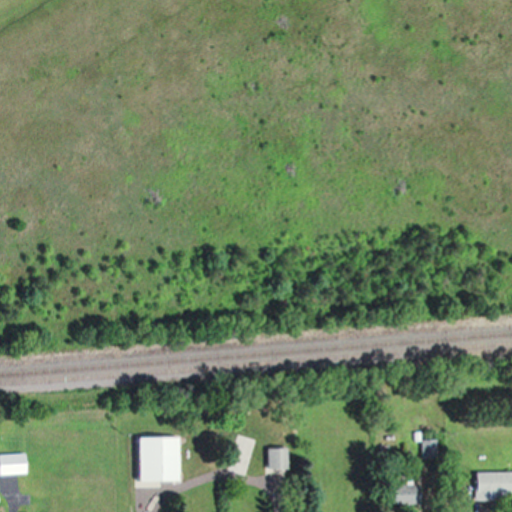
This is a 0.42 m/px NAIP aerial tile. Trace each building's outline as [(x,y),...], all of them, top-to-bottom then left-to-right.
[(135,437),(135,481),(177,481),(177,437),(135,437)] [(286,448),(267,448),(267,473),(286,473),(286,448)] [(25,454),(0,454),(0,473),(25,473),(25,454)] [(511,470),(473,471),(473,497),(511,496),(511,470)] [(419,504),(419,483),(390,483),(390,504),(419,504)]
